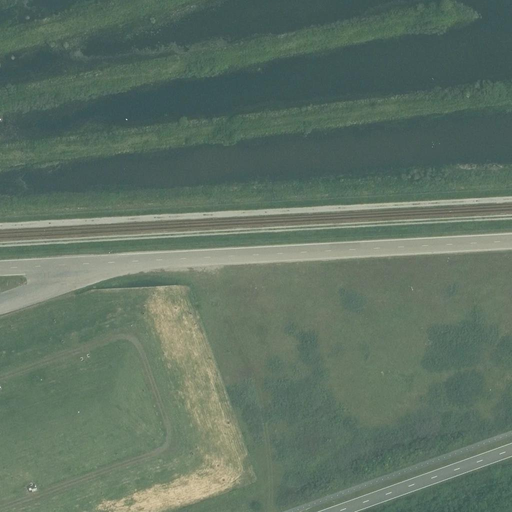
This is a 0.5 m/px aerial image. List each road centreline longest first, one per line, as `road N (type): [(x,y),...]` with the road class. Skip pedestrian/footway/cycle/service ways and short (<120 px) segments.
road 1 (unclassified): [(511,239),(0,266)]
road 2 (track): [(0,507),(173,445),(136,342),(122,335)]
road 3 (unclassified): [(333,511),(511,450)]
road 4 (track): [(122,335),(0,379)]
